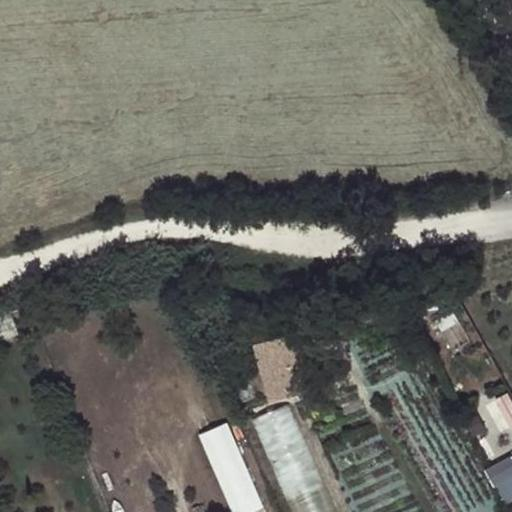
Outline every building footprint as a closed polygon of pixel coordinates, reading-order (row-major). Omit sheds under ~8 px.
[(511,0),(499,0),(511,18),(511,0)] [(269,398),(301,392),(290,333),(257,340),(269,398)] [(511,388),(499,395),(511,420),(511,388)] [(257,414),(274,459),(311,445),(294,401),(257,414)] [(231,419),(202,431),(235,511),(250,511),(267,505),(231,419)] [(511,452),(488,466),(507,502),(511,499),(511,452)]
